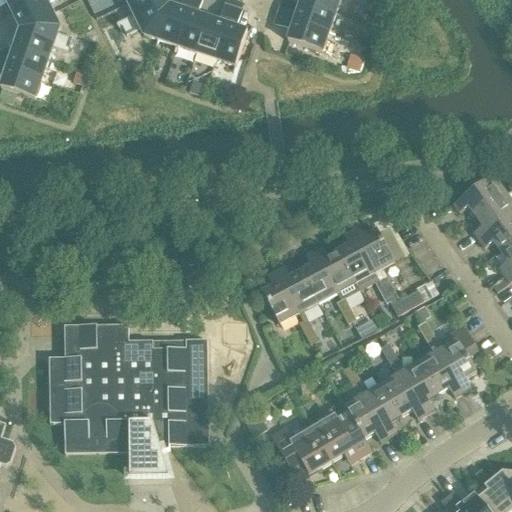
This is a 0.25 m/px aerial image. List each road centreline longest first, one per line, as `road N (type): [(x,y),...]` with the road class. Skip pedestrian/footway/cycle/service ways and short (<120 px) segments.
road 1 (residential): [(511,331),(396,183)]
road 2 (residential): [(511,411),(375,511)]
